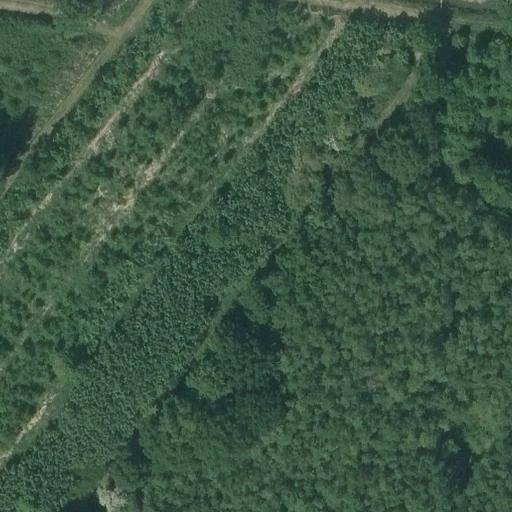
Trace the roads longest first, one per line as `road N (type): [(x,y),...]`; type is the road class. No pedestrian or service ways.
road 1 (track): [(78,511),(454,22)]
road 2 (track): [(148,0),(0,189)]
